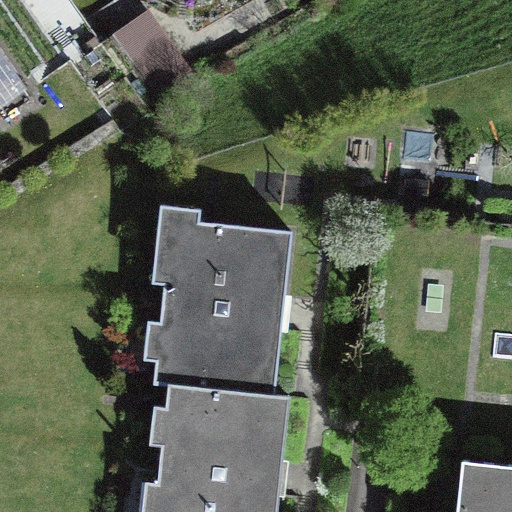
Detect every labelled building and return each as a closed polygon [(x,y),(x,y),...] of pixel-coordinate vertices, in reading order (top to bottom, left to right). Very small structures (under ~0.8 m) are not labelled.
[(169,54),(141,76),(154,93),(187,74),(169,54)] [(280,400),(296,241),(197,231),(199,205),(167,202),(158,285),(179,287),(175,326),(155,324),(151,355),(166,357),(163,388),(178,389),(280,400)] [(511,224),(377,210),(373,246),(511,260),(511,224)] [(511,432),(511,260),(373,246),(355,416),(511,432)] [(276,511),(288,401),(280,400),(178,389),(176,411),(158,409),(154,444),(168,446),(165,481),(146,479),(142,511),(276,511)] [(511,511),(511,464),(462,459),(456,511),(511,511)]
